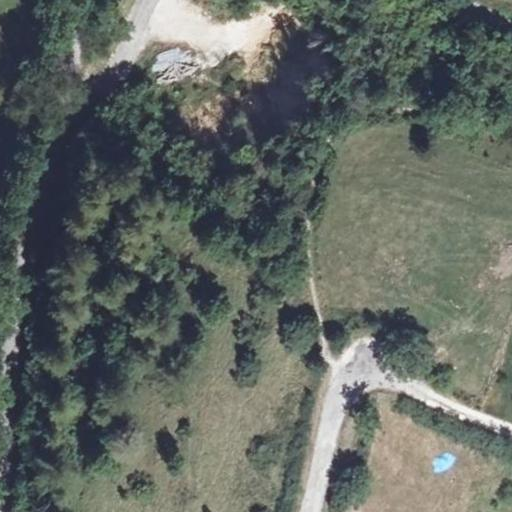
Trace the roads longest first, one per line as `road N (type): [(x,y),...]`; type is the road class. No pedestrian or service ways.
road 1 (unclassified): [(0,438),(6,349),(84,85),(100,0)]
road 2 (unclassified): [(309,511),(346,374)]
